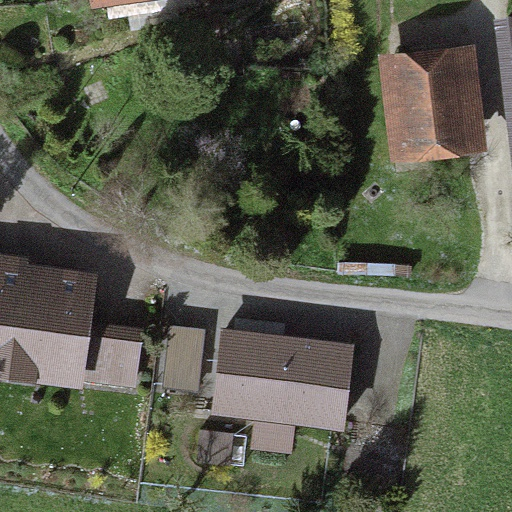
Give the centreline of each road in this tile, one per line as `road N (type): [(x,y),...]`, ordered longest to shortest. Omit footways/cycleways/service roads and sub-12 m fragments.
road 1 (residential): [(497,321),(169,277),(26,188),(0,144)]
road 2 (residential): [(497,321),(503,218),(480,41),(488,0)]
